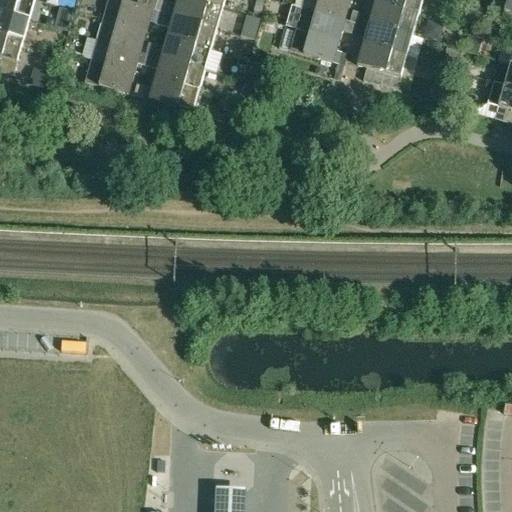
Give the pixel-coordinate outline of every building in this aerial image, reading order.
[(0,0),(0,14),(29,22),(35,2),(29,0),(0,0)] [(59,0),(58,8),(73,12),(76,0),(59,0)] [(137,7),(112,0),(108,0),(103,21),(146,33),(152,11),(146,9),(137,7)] [(138,0),(137,7),(146,9),(148,0),(138,0)] [(158,1),(156,0),(148,0),(146,9),(152,11),(155,12),(158,1)] [(217,30),(222,11),(185,0),(178,0),(178,4),(174,17),(183,20),(217,30)] [(185,0),(222,11),(225,0),(185,0)] [(264,0),(257,0),(255,10),(262,12),(265,0),(264,0)] [(346,0),(304,0),(301,10),(345,22),(350,1),(346,0)] [(429,15),(420,12),(423,0),(386,0),(385,7),(427,19),(429,15)] [(511,20),(511,0),(493,0),(489,15),(511,20)] [(168,3),(158,1),(155,12),(157,13),(157,12),(165,14),(168,3)] [(168,3),(165,14),(174,17),(177,6),(168,3)] [(412,38),(417,22),(426,24),(427,19),(385,7),(376,4),(369,26),(412,38)] [(301,10),(296,31),(339,43),(345,22),(301,10)] [(154,24),(161,26),(165,14),(157,12),(157,13),(154,24)] [(357,25),(360,14),(353,12),(350,23),(357,25)] [(0,36),(23,43),(29,22),(0,14),(0,36)] [(68,32),(71,18),(61,14),(57,29),(68,32)] [(165,14),(161,26),(170,29),(174,17),(165,14)] [(212,47),(217,30),(183,20),(177,42),(211,52),(220,54),(222,50),(212,47)] [(103,21),(97,41),(140,53),(146,33),(103,21)] [(357,25),(350,23),(347,35),(354,36),(357,25)] [(424,41),(412,38),(369,26),(364,46),(411,59),(418,61),(424,41)] [(296,31),(289,52),(333,65),(339,43),(296,31)] [(0,59),(0,60),(9,62),(17,65),(23,43),(0,36),(0,59)] [(468,36),(464,51),(479,54),(483,40),(468,36)] [(205,72),(211,52),(177,42),(168,39),(162,59),(205,72)] [(134,75),(137,65),(149,68),(152,57),(146,55),(140,53),(97,41),(91,62),(134,75)] [(511,66),(511,43),(504,42),(498,63),(511,67),(511,66)] [(149,44),(146,55),(152,57),(156,46),(149,44)] [(152,57),(162,59),(165,49),(156,46),(152,57)] [(383,75),(391,78),(400,81),(405,62),(410,63),(411,59),(364,46),(358,67),(367,70),(375,73),(383,75)] [(459,56),(445,52),(441,68),(455,72),(459,56)] [(345,68),(348,56),(341,54),(338,66),(345,68)] [(212,55),(208,75),(223,78),(227,57),(212,55)] [(152,57),(149,68),(158,71),(162,59),(152,57)] [(201,88),(205,72),(162,59),(156,81),(203,94),(203,93),(204,89),(201,88)] [(0,61),(0,73),(5,75),(9,62),(0,60),(0,61)] [(14,77),(17,65),(9,62),(5,75),(14,77)] [(91,62),(85,84),(128,96),(134,75),(91,62)] [(459,64),(457,73),(467,75),(469,66),(459,64)] [(433,80),(449,84),(452,72),(436,68),(433,80)] [(51,92),(56,76),(35,70),(30,85),(51,92)] [(363,82),(372,85),(375,73),(367,70),(363,82)] [(372,85),(380,87),(383,75),(375,73),(372,85)] [(380,87),(388,90),(391,78),(383,75),(380,87)] [(396,92),(397,92),(400,81),(391,78),(388,90),(396,92)] [(176,110),(184,112),(193,115),(198,98),(201,99),(201,102),(210,105),(212,96),(203,93),(203,94),(156,81),(153,91),(150,102),(153,103),(159,105),(168,108),(176,110)] [(244,85),(242,94),(252,96),(254,88),(244,85)] [(511,89),(505,88),(494,85),(488,104),(499,108),(508,110),(511,111),(511,89)] [(133,98),(140,100),(144,88),(137,86),(133,98)] [(148,89),(144,88),(140,100),(149,102),(153,91),(148,89)] [(156,117),(164,120),(168,108),(159,105),(156,117)] [(164,120),(173,122),(176,110),(168,108),(164,120)] [(496,121),(504,123),(508,110),(499,108),(496,121)] [(173,122),(181,124),(184,112),(176,110),(173,122)] [(181,124),(190,127),(193,115),(184,112),(181,124)] [(236,120),(231,138),(242,141),(247,123),(236,120)] [(215,490),(214,511),(244,511),(245,491),(215,490)]
